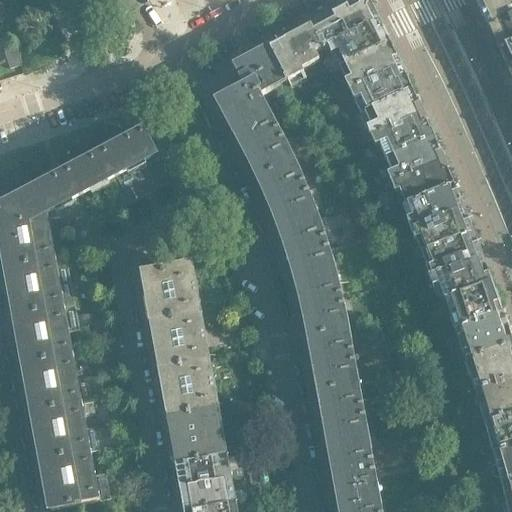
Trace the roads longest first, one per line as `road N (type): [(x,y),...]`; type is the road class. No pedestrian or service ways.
road 1 (residential): [(226,188),(137,235),(119,253),(124,320),(162,511)]
road 2 (residential): [(310,511),(256,245),(226,188)]
road 3 (tertiary): [(394,0),(511,262)]
road 4 (tertiary): [(511,143),(446,0)]
road 5 (residential): [(226,188),(156,57)]
road 6 (residential): [(156,57),(273,0)]
road 7 (residential): [(24,511),(0,387)]
